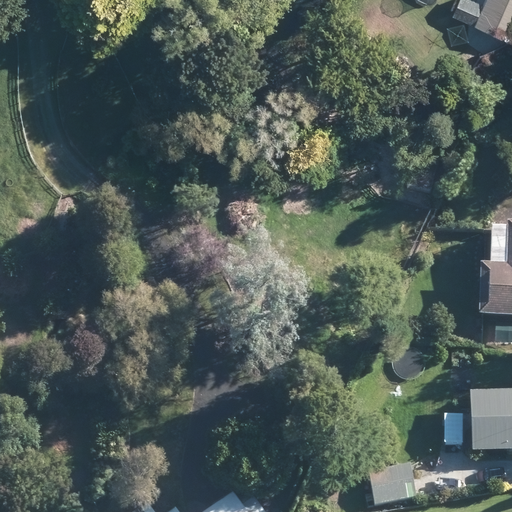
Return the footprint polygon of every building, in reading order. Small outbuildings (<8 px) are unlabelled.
[(303,0),(297,8),(298,19),(306,26),(317,25),(323,17),(322,6),(314,0),(303,0)] [(511,38),(511,0),(483,0),(480,8),(474,22),(511,38)] [(511,224),(507,224),(507,229),(491,229),(490,266),(480,266),(479,317),(511,317),(511,224)] [(511,393),(471,394),(471,406),(473,451),(511,450),(511,393)] [(416,497),(413,478),(410,464),(368,471),(374,504),(416,497)] [(313,480),(307,497),(317,500),(323,484),(313,480)] [(175,511),(174,510),(170,511),(264,511),(255,498),(242,507),(233,494),(230,497),(227,492),(213,501),(216,505),(210,510),(207,507),(200,511),(175,511)]
